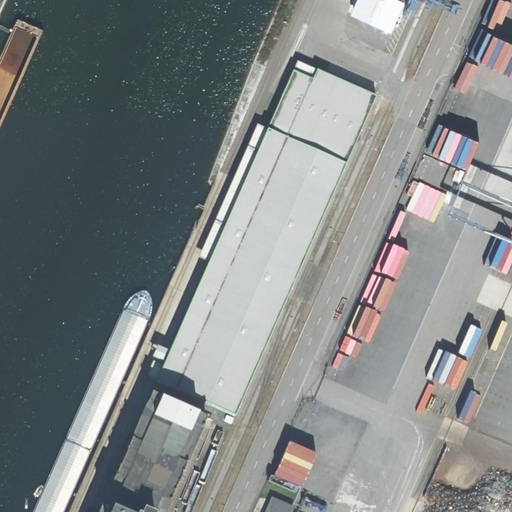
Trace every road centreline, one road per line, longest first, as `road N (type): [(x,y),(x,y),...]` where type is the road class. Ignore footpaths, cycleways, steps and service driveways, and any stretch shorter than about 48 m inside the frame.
road 1 (residential): [(233,511),(459,0)]
road 2 (unknown): [(447,275),(511,134)]
road 3 (unknown): [(368,404),(447,275)]
